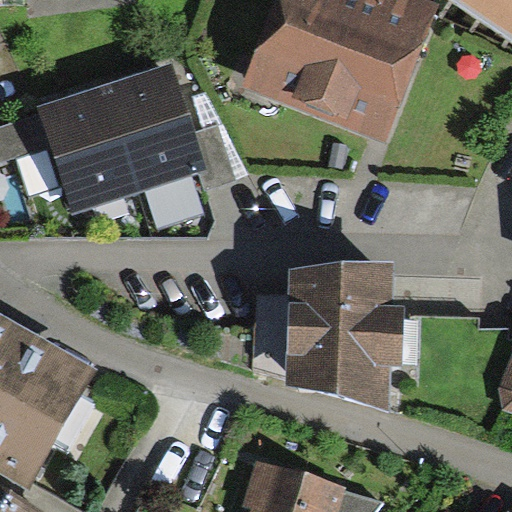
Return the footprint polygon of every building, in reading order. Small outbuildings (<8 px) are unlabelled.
[(439,4),(427,0),(275,0),(241,89),(384,145),(439,4)] [(511,0),(449,0),(511,42),(511,0)] [(128,76),(103,84),(138,193),(199,172),(206,169),(194,134),(170,62),(128,76)] [(69,215),(138,193),(103,84),(78,92),(34,106),(37,115),(48,148),(69,215)] [(0,164),(48,148),(37,115),(0,127),(0,164)] [(219,125),(194,134),(206,169),(199,172),(206,193),(238,182),(219,125)] [(392,304),(394,260),(343,261),(291,269),(288,295),(285,380),(286,384),(389,411),(391,367),(402,366),(405,306),(392,304)] [(285,380),(288,295),(257,294),(253,369),(285,380)] [(97,367),(0,312),(0,474),(27,490),(97,367)] [(511,350),(499,383),(504,406),(511,407),(511,350)] [(277,467),(256,461),(243,506),(251,509),(250,511),(338,511),(345,490),(346,487),(277,467)] [(0,511),(18,511),(3,503),(8,495),(0,490),(0,511)] [(377,511),(384,503),(345,490),(338,511),(377,511)]
